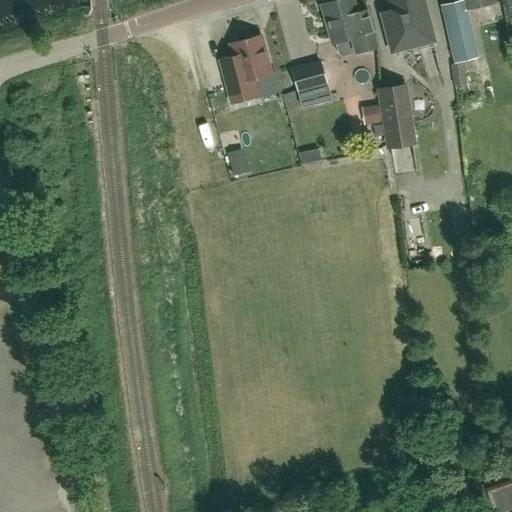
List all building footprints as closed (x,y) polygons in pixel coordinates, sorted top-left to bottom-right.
[(354,54),(378,47),(367,11),(354,15),(349,0),(347,0),(324,7),(334,42),(349,37),(354,54)] [(384,14),(393,48),(417,42),(418,48),(432,44),(420,0),(389,0),(393,12),(384,14)] [(462,0),(465,9),(496,2),(496,0),(462,0)] [(479,57),(470,20),(444,27),(454,64),(479,57)] [(234,57),(220,61),(232,104),(257,97),(252,79),(271,74),(261,36),(230,45),(234,57)] [(332,99),(328,85),(320,60),(291,68),(302,108),(332,99)] [(454,86),(467,84),(464,62),(451,64),(454,86)] [(469,79),(485,76),(482,62),(466,65),(469,79)] [(364,125),(386,122),(389,141),(412,138),(403,86),(380,89),(383,103),(361,107),(364,125)] [(227,153),(228,157),(233,176),(249,171),(243,149),(227,153)] [(380,159),(380,172),(395,172),(395,159),(380,159)] [(249,256),(243,234),(216,241),(221,263),(249,256)] [(495,511),(511,511),(511,492),(509,485),(489,492),(495,511)]
